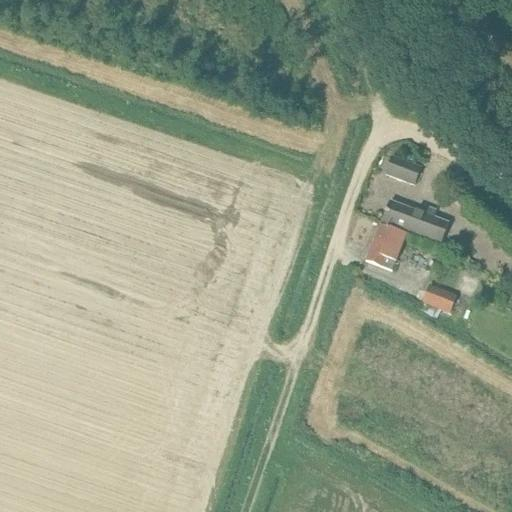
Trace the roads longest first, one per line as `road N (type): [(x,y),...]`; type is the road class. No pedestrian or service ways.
road 1 (track): [(239,511),(382,125)]
road 2 (unclassified): [(511,180),(382,125),(352,0)]
road 3 (unclassified): [(511,147),(437,83),(386,0)]
